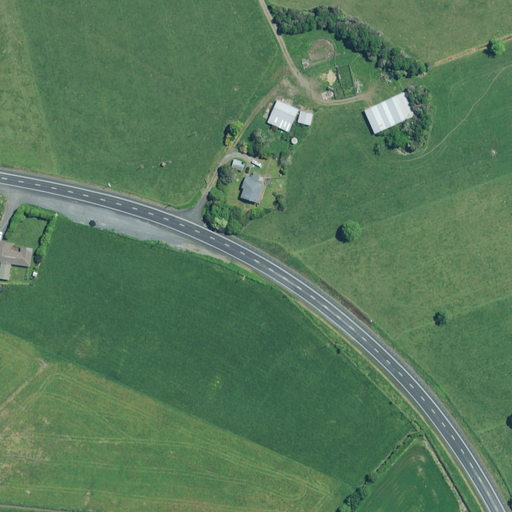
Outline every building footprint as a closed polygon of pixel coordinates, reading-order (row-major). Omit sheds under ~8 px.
[(414,116),(404,93),(365,111),(375,134),(414,116)] [(298,110),(278,101),(268,123),(288,132),(298,110)] [(313,115),(301,111),(298,122),(310,125),(313,115)] [(245,163),(234,159),(231,168),(242,171),(245,163)] [(265,177),(253,173),(252,178),(245,176),(242,188),(244,189),(241,198),(258,203),(265,177)] [(33,249),(12,246),(12,244),(0,241),(0,262),(1,263),(0,270),(0,278),(9,280),(11,264),(30,267),(32,256),(33,249)]
